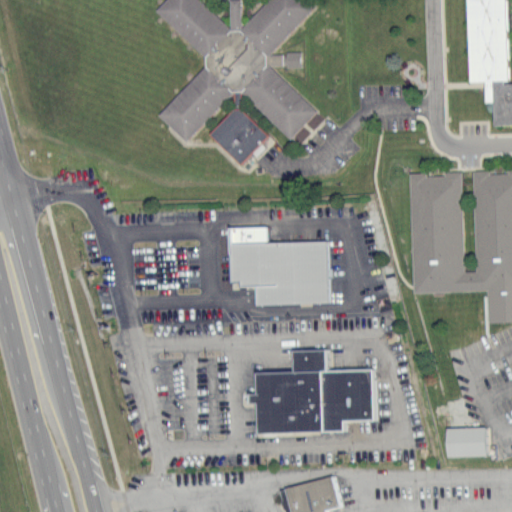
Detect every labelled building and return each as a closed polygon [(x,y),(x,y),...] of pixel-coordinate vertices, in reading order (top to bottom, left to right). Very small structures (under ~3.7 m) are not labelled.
[(162,0),(153,9),(203,56),(203,64),(156,114),(182,138),(186,138),(231,90),(238,90),(289,138),(315,110),(267,64),(281,64),(281,53),(267,53),(311,6),(311,4),(307,0),(264,0),(239,27),(238,0),(227,0),(228,27),(199,0),(162,0)] [(511,0),(463,0),(466,81),(486,80),(487,124),(511,122),(511,0)] [(299,50),(284,51),(285,66),(299,66),(299,50)] [(267,137),(236,104),(207,131),(239,164),(267,137)] [(511,169),(471,171),(474,270),(463,270),(459,172),(408,173),(411,291),(486,289),(487,321),(511,320),(511,169)] [(228,242),(229,283),(253,283),(253,303),(326,302),(325,240),(228,242)] [(254,432),(341,430),(340,419),(371,419),(370,368),(326,369),(326,348),(290,349),(290,371),(253,372),(253,392),(245,393),(245,402),(253,401),(254,432)] [(483,426),(444,427),(445,456),(484,455),(483,426)] [(285,486),(291,511),(326,511),(325,509),(341,505),(334,475),(285,486)]
